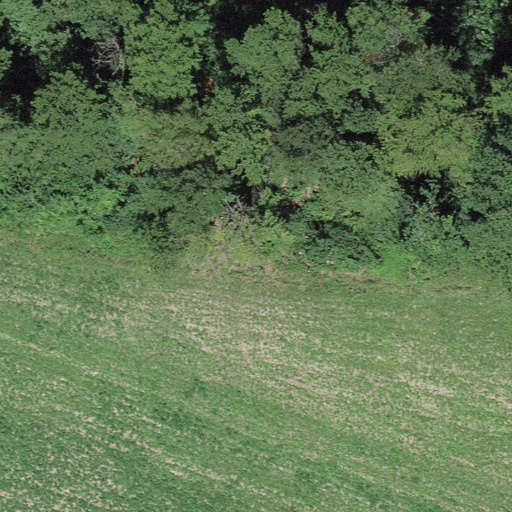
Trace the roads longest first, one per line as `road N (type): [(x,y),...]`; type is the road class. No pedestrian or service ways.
road 1 (track): [(0,213),(195,211),(511,232)]
road 2 (track): [(464,511),(0,333)]
